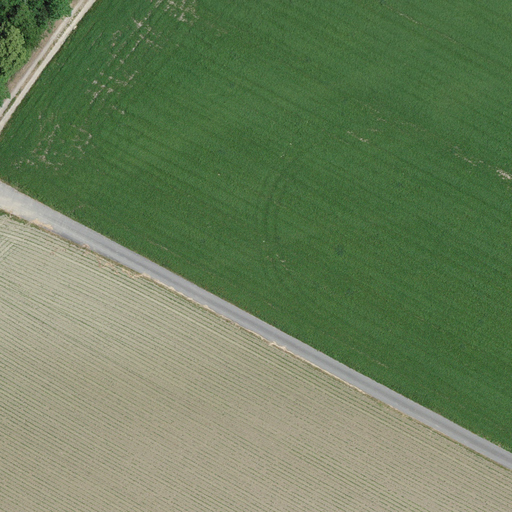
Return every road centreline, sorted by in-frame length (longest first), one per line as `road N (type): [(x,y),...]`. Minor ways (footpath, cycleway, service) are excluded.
road 1 (track): [(511,462),(0,196)]
road 2 (track): [(0,122),(89,0)]
